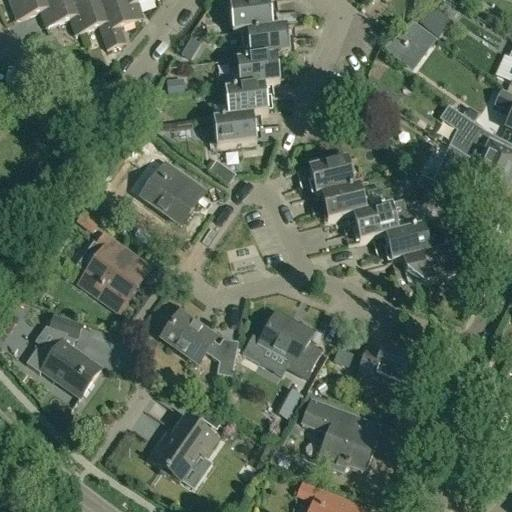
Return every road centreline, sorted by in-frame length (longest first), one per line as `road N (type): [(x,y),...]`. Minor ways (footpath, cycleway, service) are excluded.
road 1 (residential): [(0,42),(75,95),(112,97),(188,0)]
road 2 (residential): [(98,457),(145,396),(130,336),(174,274),(186,274)]
road 3 (residential): [(303,277),(269,194),(251,192),(236,199),(186,274)]
road 4 (residential): [(471,353),(303,277)]
road 5 (residential): [(431,511),(437,452),(471,353)]
road 6 (residential): [(295,139),(338,31),(333,10),(319,0)]
road 7 (tertiary): [(99,511),(0,426)]
road 8 (residential): [(186,274),(212,299),(303,277)]
